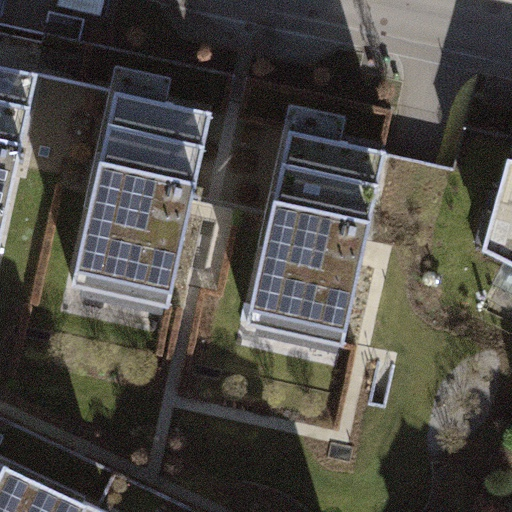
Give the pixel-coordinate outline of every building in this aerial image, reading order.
[(0,243),(41,57),(0,47),(0,243)] [(219,98),(119,76),(76,271),(176,293),(219,98)] [(393,137),(294,115),(250,312),(350,334),(393,137)] [(511,150),(496,147),(475,246),(511,260),(511,150)] [(0,447),(0,511),(113,511),(118,502),(0,447)]
